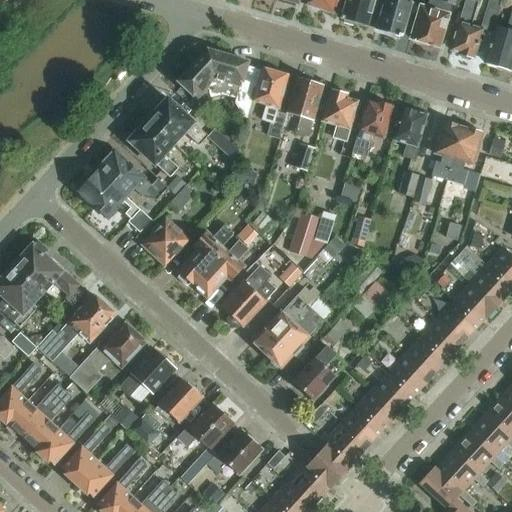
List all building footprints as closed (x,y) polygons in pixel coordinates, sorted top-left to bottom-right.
[(307,0),(306,4),(308,5),(310,10),(316,12),(320,9),(334,13),(337,0),(307,0)] [(346,0),(341,19),(345,20),(344,22),(354,25),(355,22),(367,26),(374,0),(346,0)] [(384,0),(376,29),(380,30),(381,28),(387,29),(385,34),(399,38),(400,37),(403,37),(413,3),(413,0),(384,0)] [(439,0),(438,0),(430,0),(429,7),(420,5),(411,39),(413,40),(413,41),(418,45),(424,44),(434,47),(434,46),(440,48),(447,23),(450,21),(449,17),(453,4),(463,7),(464,0),(439,0)] [(482,41),(484,34),(482,32),(483,30),(471,26),(478,2),(470,0),(465,0),(451,50),(459,53),(462,54),(462,57),(470,59),(472,57),(475,58),(479,42),(482,41)] [(499,0),(489,0),(488,7),(482,24),(494,28),(485,62),(487,62),(489,65),(495,67),(499,66),(511,69),(511,66),(511,12),(507,29),(495,25),(502,1),(499,0)] [(249,119),(254,102),(263,71),(247,66),(249,62),(214,52),(213,54),(206,55),(205,54),(179,82),(195,96),(189,104),(203,117),(211,107),(200,98),(209,87),(212,98),(223,95),(222,94),(236,99),(235,103),(244,118),(249,119)] [(263,69),(263,71),(254,102),(267,106),(263,121),(271,123),(268,136),(280,139),(287,116),(278,113),(279,109),(280,109),(288,80),(279,77),(280,74),(276,73),(275,70),(269,68),(266,70),(263,69)] [(324,112),(329,95),(322,93),(323,88),(324,88),(324,87),(310,83),(309,80),(303,78),(300,80),(297,79),(296,80),(297,81),(287,113),(301,117),(297,133),(309,136),(313,121),(314,121),(317,110),(324,112)] [(329,95),(324,112),(322,120),(337,125),(333,137),(346,141),(358,102),(346,99),(348,94),(345,93),(344,90),(338,88),(336,90),(331,89),(329,95)] [(147,117),(174,144),(185,133),(200,147),(209,137),(232,159),(239,152),(214,129),(208,136),(189,119),(188,120),(185,118),(186,116),(168,100),(161,108),(158,105),(147,117)] [(386,128),(393,107),(389,106),(388,103),(383,102),(380,103),(376,102),(375,105),(367,103),(352,153),(366,157),(371,140),(369,140),(370,134),(383,138),(384,136),(387,135),(388,130),(386,128)] [(428,115),(403,107),(394,140),(407,144),(403,156),(415,160),(420,146),(419,146),(428,115)] [(180,149),(174,144),(146,118),(134,130),(137,133),(130,141),(148,158),(149,156),(153,160),(152,161),(171,178),(179,169),(170,160),(180,149)] [(431,176),(447,181),(463,129),(458,128),(459,126),(456,125),(454,123),(449,121),(447,123),(444,122),(434,154),(442,156),(440,163),(436,161),(431,176)] [(463,129),(447,181),(463,186),(468,171),(463,170),(465,163),(473,165),(482,133),(479,132),(478,129),(473,128),(471,130),(467,129),(467,130),(463,129)] [(510,161),(511,152),(511,139),(503,137),(497,157),(510,161)] [(307,172),(314,148),(300,144),(297,155),(293,154),(289,166),(307,172)] [(115,152),(98,170),(127,198),(135,190),(143,197),(158,201),(162,196),(165,198),(171,191),(159,180),(152,186),(150,184),(151,183),(140,174),(141,173),(128,161),(127,163),(115,152)] [(259,174),(234,166),(228,186),(253,193),(259,174)] [(127,198),(98,170),(97,171),(100,174),(93,182),(90,179),(78,192),(93,206),(92,207),(107,220),(124,202),(131,209),(126,214),(132,220),(141,211),(127,198)] [(398,194),(412,198),(419,176),(404,172),(398,194)] [(412,202),(424,205),(432,180),(419,176),(412,202)] [(178,178),(173,184),(181,192),(186,186),(178,178)] [(188,184),(186,186),(181,192),(173,184),(169,188),(178,196),(169,205),(177,213),(197,192),(188,184)] [(345,184),(341,199),(357,204),(362,188),(345,184)] [(240,191),(235,197),(242,203),(248,197),(240,191)] [(142,211),(131,224),(142,234),(153,222),(142,211)] [(333,222),(302,213),(289,252),(310,259),(313,251),(319,252),(322,244),(326,245),(333,222)] [(188,240),(187,239),(166,220),(160,227),(159,227),(154,233),(154,234),(143,245),(165,265),(188,240)] [(363,247),(370,223),(359,220),(352,244),(363,247)] [(249,226),(241,235),(247,241),(255,232),(249,226)] [(191,283),(194,285),(225,250),(222,247),(233,235),(224,227),(213,239),(206,233),(194,246),(199,251),(179,272),(181,274),(178,277),(188,286),(191,283)] [(334,239),(325,250),(333,258),(343,247),(334,239)] [(229,253),(225,250),(194,285),(207,298),(227,276),(232,280),(244,267),(237,261),(248,249),(240,242),(229,253)] [(55,284),(68,296),(67,297),(69,298),(76,290),(75,288),(78,285),(57,266),(55,268),(42,256),(46,252),(36,243),(24,256),(21,253),(12,264),(42,293),(51,283),(54,286),(55,284)] [(432,246),(430,253),(438,255),(440,248),(432,246)] [(511,256),(503,248),(486,266),(511,290),(511,289),(511,256)] [(311,281),(327,264),(318,256),(303,273),(302,274),(311,281)] [(409,263),(405,273),(415,277),(419,267),(409,263)] [(42,293),(12,264),(0,277),(3,279),(0,282),(0,293),(6,299),(0,304),(0,308),(21,328),(22,326),(22,325),(35,311),(29,306),(42,293)] [(302,274),(303,273),(292,264),(279,278),(290,287),(302,274)] [(350,287),(360,297),(382,273),(372,264),(350,287)] [(486,266),(470,284),(496,308),(507,297),(506,296),(511,290),(486,266)] [(268,280),(271,277),(260,267),(222,308),(230,315),(229,316),(228,318),(229,321),(230,324),(232,326),(234,327),(237,327),(239,326),(241,325),(242,326),(265,301),(264,300),(276,288),(268,280)] [(445,276),(438,283),(443,287),(449,280),(445,276)] [(375,284),(365,296),(377,308),(388,296),(375,284)] [(470,284),(453,302),(479,325),(485,319),(486,320),(496,308),(470,284)] [(95,297),(94,295),(80,310),(79,309),(78,310),(79,311),(68,324),(68,325),(57,337),(52,332),(37,348),(52,362),(72,341),(80,348),(89,342),(90,343),(95,337),(116,315),(95,297)] [(267,355),(311,308),(297,296),(274,321),(271,318),(263,327),(266,330),(254,343),(267,355)] [(320,298),(311,308),(267,355),(269,357),(267,359),(276,367),(278,366),(280,368),(292,354),(295,357),(303,348),(301,345),(308,338),(308,337),(323,320),(317,314),(326,304),(320,298)] [(453,302),(437,319),(463,343),(479,325),(453,302)] [(437,319),(421,337),(447,361),(463,343),(437,319)] [(122,368),(146,343),(126,324),(103,349),(100,346),(71,378),(87,393),(102,376),(97,372),(111,358),(122,368)] [(20,333),(12,342),(29,357),(37,348),(20,333)] [(0,355),(4,359),(13,350),(3,341),(3,340),(0,337),(0,355)] [(421,337),(405,355),(431,378),(447,361),(421,337)] [(325,367),(336,355),(327,346),(293,383),(312,401),(335,376),(325,367)] [(152,394),(175,369),(163,358),(162,358),(158,354),(155,351),(121,388),(130,397),(142,384),(152,394)] [(405,355),(388,372),(414,396),(431,378),(405,355)] [(365,358),(357,366),(363,371),(371,363),(365,358)] [(0,421),(6,426),(7,425),(27,403),(19,395),(40,371),(33,364),(25,372),(26,373),(12,388),(11,387),(0,400),(0,421)] [(388,372),(372,390),(398,414),(414,396),(388,372)] [(171,415),(173,417),(179,423),(202,398),(200,396),(200,392),(195,388),(191,387),(190,386),(190,387),(186,384),(187,383),(182,379),(159,404),(160,404),(152,413),(149,411),(143,418),(156,431),(171,415)] [(511,408),(511,384),(500,397),(511,408)] [(27,403),(7,425),(17,435),(16,437),(20,441),(64,392),(56,385),(35,410),(27,403)] [(372,390),(356,408),(382,432),(398,414),(372,390)] [(26,443),(37,453),(57,430),(49,423),(71,399),(64,392),(20,441),(25,445),(26,443)] [(113,393),(105,400),(117,414),(125,408),(113,393)] [(511,408),(500,397),(484,415),(511,439),(511,438),(511,437),(511,408)] [(210,450),(234,424),(222,412),(221,413),(221,412),(220,412),(219,413),(216,410),(217,409),(216,409),(217,408),(214,405),(190,431),(187,428),(177,439),(188,448),(197,438),(210,450)] [(309,418),(315,424),(326,412),(320,406),(309,418)] [(356,408),(340,425),(366,449),(382,432),(356,408)] [(124,411),(116,419),(127,430),(135,421),(124,411)] [(57,430),(37,453),(35,454),(47,464),(50,462),(53,465),(54,466),(56,464),(56,465),(58,463),(57,463),(73,445),(73,444),(86,429),(87,430),(95,421),(87,413),(65,438),(57,430)] [(511,439),(484,415),(469,432),(495,457),(496,456),(506,444),(511,449),(511,438),(511,439)] [(141,418),(130,431),(146,446),(157,433),(141,418)] [(63,476),(75,487),(97,462),(89,455),(111,431),(103,424),(81,448),(62,468),(62,467),(61,469),(66,473),(63,476)] [(325,434),(320,440),(326,446),(327,448),(328,447),(338,457),(335,460),(335,461),(340,465),(343,465),(345,463),(349,467),(350,468),(351,467),(350,466),(366,449),(340,425),(329,437),(325,434)] [(236,478),(262,449),(251,439),(250,439),(246,436),(247,435),(243,432),(219,458),(217,456),(207,466),(218,476),(225,468),(236,478)] [(495,457),(469,432),(453,450),(479,474),(490,462),(499,470),(504,464),(496,456),(495,457)] [(105,469),(97,462),(75,487),(86,497),(88,494),(92,497),(91,498),(93,500),(94,498),(94,497),(113,477),(112,476),(134,452),(127,445),(105,469)] [(453,450),(437,467),(463,491),(464,491),(474,480),(483,488),(488,482),(479,474),(453,450)] [(279,452),(268,464),(274,470),(285,458),(279,452)] [(100,511),(120,511),(133,498),(125,491),(147,467),(139,460),(131,468),(132,469),(118,484),(117,484),(100,502),(100,501),(99,503),(98,505),(102,509),(100,511)] [(299,470),(288,482),(314,506),(330,488),(331,489),(332,488),(331,487),(330,487),(320,478),(323,474),(318,469),(315,469),(313,471),(309,468),(309,467),(308,466),(301,460),(295,466),(299,470)] [(181,462),(173,471),(187,485),(195,476),(181,462)] [(420,484),(446,508),(456,500),(459,496),(472,508),(477,503),(464,491),(463,491),(437,467),(435,469),(434,468),(420,484)] [(206,493),(219,501),(226,489),(214,481),(206,493)] [(148,511),(170,488),(163,482),(141,505),(133,498),(120,511),(148,511)] [(288,482),(272,500),(284,511),(308,511),(314,506),(288,482)] [(252,483),(245,491),(250,495),(257,488),(252,483)] [(162,511),(178,495),(170,488),(148,511),(162,511)] [(284,511),(272,500),(260,511),(284,511)] [(464,511),(467,510),(456,500),(446,508),(443,511),(464,511)]
